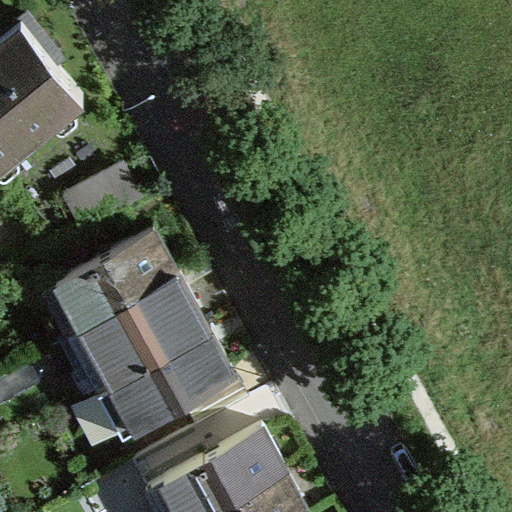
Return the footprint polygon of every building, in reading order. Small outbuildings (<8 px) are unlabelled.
[(0,30),(0,156),(83,91),(56,57),(62,52),(27,9),(0,30)] [(69,190),(86,222),(139,193),(122,161),(69,190)] [(56,273),(80,317),(178,264),(164,240),(154,220),(56,273)] [(178,264),(80,317),(112,375),(209,322),(190,288),(178,264)] [(221,343),(209,322),(112,375),(136,419),(182,394),(196,420),(247,392),(221,343)] [(272,438),(262,419),(165,472),(185,511),(195,511),(285,463),(272,438)] [(285,463),(195,511),(295,511),(308,505),(296,482),(285,463)]
